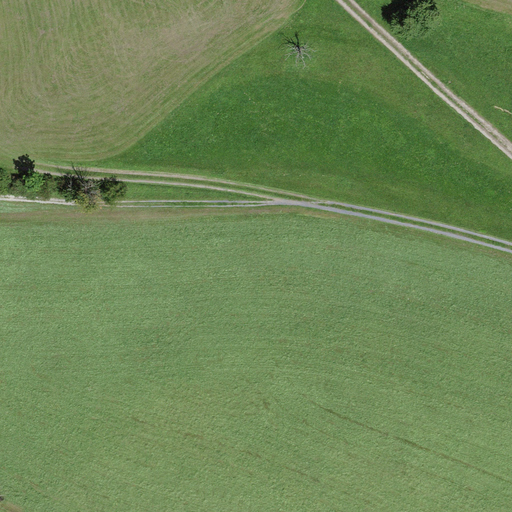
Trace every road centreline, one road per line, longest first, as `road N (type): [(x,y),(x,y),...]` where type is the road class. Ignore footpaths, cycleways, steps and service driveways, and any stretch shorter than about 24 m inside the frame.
road 1 (track): [(511,249),(226,186),(2,165)]
road 2 (track): [(345,0),(511,151)]
